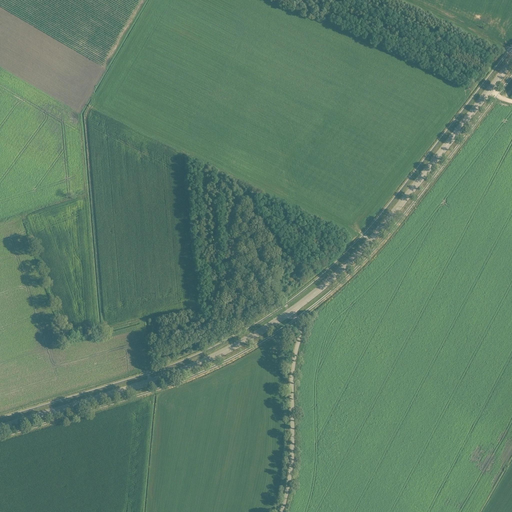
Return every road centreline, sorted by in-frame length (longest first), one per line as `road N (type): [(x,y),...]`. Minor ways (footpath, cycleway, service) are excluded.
road 1 (tertiary): [(291,311),(378,232),(511,61)]
road 2 (tertiary): [(0,427),(184,369),(291,311)]
road 3 (unclassified): [(280,511),(299,330),(291,311)]
